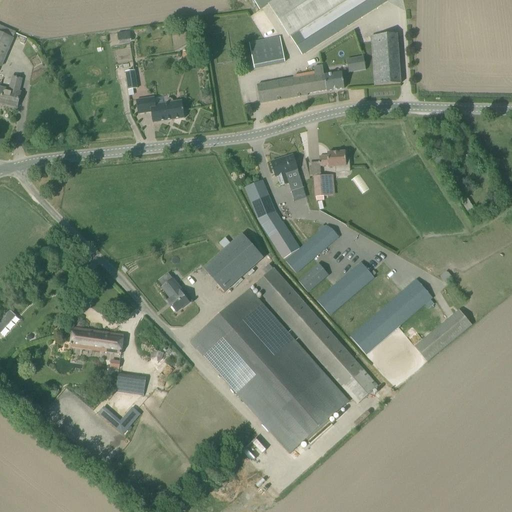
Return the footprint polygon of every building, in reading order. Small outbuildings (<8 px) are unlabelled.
[(269,4),(302,55),(389,0),(253,0),(260,10),(269,4)] [(0,66),(2,67),(16,32),(0,25),(0,66)] [(130,32),(118,33),(119,45),(131,43),(130,32)] [(374,86),(400,84),(397,35),(371,36),(374,86)] [(280,37),(248,43),(253,69),(285,63),(280,37)] [(183,51),(181,61),(191,63),(192,53),(183,51)] [(363,56),(347,60),(349,73),(366,70),(363,56)] [(294,79),(257,86),(260,104),(307,96),(307,94),(326,91),(327,92),(344,89),(342,73),(324,76),(323,66),(314,68),(315,73),(294,76),(294,79)] [(135,71),(125,72),(128,90),(133,89),(137,89),(135,71)] [(10,90),(0,87),(0,103),(17,108),(21,93),(19,92),(22,79),(13,77),(10,90)] [(165,104),(156,106),(154,98),(136,100),(138,114),(151,113),(153,123),(185,119),(182,102),(173,103),(172,100),(170,98),(166,99),(164,102),(165,104)] [(349,160),(346,160),(345,152),(327,154),(327,156),(319,157),(320,167),(328,166),(328,168),(336,167),(337,173),(347,173),(350,172),(349,160)] [(291,192),(303,188),(297,170),(293,156),(271,163),(276,177),(278,176),(281,186),(288,184),(291,192)] [(352,179),(362,193),(369,189),(359,174),(352,179)] [(314,177),(316,200),(316,201),(324,201),(324,197),(328,197),(326,176),(314,177)] [(262,181),(246,188),(259,220),(284,260),(299,250),(275,213),(262,181)] [(327,226),(299,250),(286,262),(296,274),(339,237),(332,230),(327,226)] [(203,269),(224,293),(263,258),(242,234),(203,269)] [(361,263),(317,301),(330,316),(374,278),(373,277),(376,274),(373,271),(370,274),(361,263)] [(319,264),(298,282),(308,293),(328,275),(319,264)] [(269,265),(262,270),(266,275),(273,269),(269,265)] [(297,334),(292,338),(249,290),(190,342),(290,455),(311,436),(316,442),(333,428),(327,422),(349,402),(295,342),(300,338),(358,403),(377,387),(273,269),(266,275),(254,286),(297,334)] [(416,280),(350,337),(366,355),(425,305),(430,300),(432,298),(416,280)] [(171,281),(162,288),(171,300),(168,302),(177,313),(189,303),(179,292),(181,290),(176,284),(175,286),(171,281)] [(430,300),(425,305),(428,309),(429,309),(430,307),(434,304),(430,300)] [(9,309),(0,319),(0,334),(16,316),(9,309)] [(427,362),(471,326),(459,312),(415,348),(427,362)] [(70,348),(121,355),(124,336),(73,329),(70,348)] [(154,373),(151,396),(150,404),(156,405),(157,397),(160,374),(154,373)] [(118,374),(116,391),(144,395),(146,378),(118,374)] [(120,421),(114,428),(122,435),(140,415),(132,408),(120,421)] [(274,496),(293,478),(289,473),(270,491),(274,496)]
